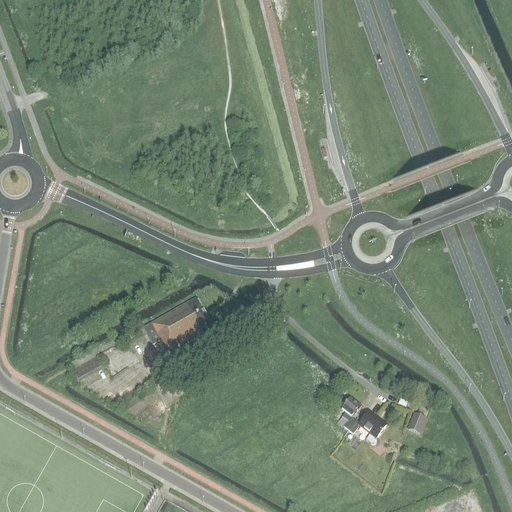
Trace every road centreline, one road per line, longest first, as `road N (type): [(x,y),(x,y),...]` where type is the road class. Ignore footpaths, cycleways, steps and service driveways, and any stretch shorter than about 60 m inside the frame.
road 1 (primary): [(362,0),(511,405)]
road 2 (primary): [(511,341),(381,0)]
road 3 (unclassified): [(0,378),(231,511)]
road 4 (primary): [(383,267),(511,454)]
road 5 (primary): [(317,0),(328,93),(359,219)]
road 6 (residential): [(272,274),(281,312),(391,399)]
road 7 (tertiary): [(511,159),(490,189),(412,220),(359,219)]
road 8 (primary): [(511,150),(424,0)]
road 9 (tertiary): [(383,267),(410,234),(495,202),(511,209)]
road 10 (tertiary): [(38,187),(154,237)]
road 11 (tertiary): [(154,237),(204,262),(272,274)]
road 12 (tertiary): [(272,261),(215,257),(154,237)]
